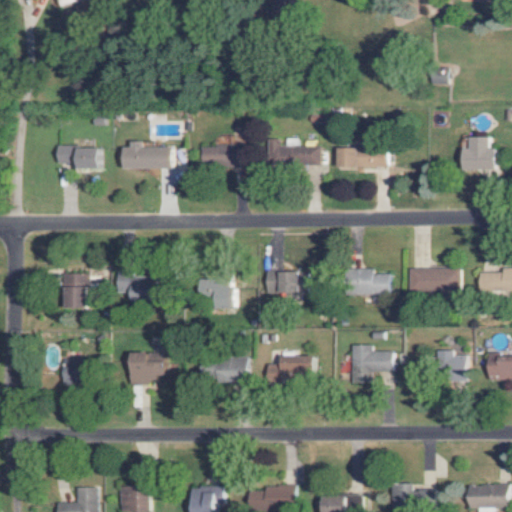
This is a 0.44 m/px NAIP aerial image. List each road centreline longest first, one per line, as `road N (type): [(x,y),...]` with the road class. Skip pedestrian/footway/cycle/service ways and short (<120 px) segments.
road 1 (residential): [(511,223),(0,230)]
road 2 (residential): [(511,436),(14,440)]
road 3 (residential): [(17,151),(15,511)]
